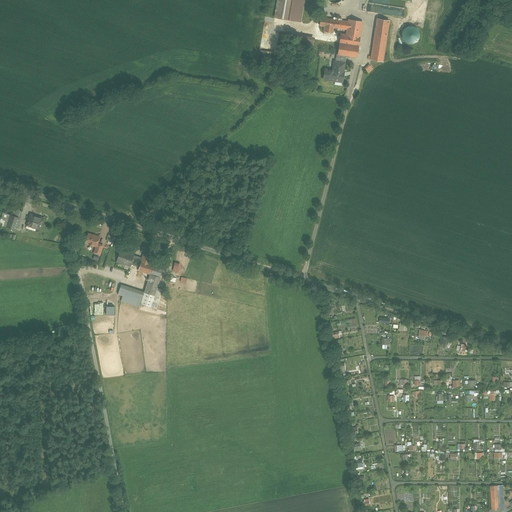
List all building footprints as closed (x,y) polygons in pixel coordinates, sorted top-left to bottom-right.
[(301,0),(277,0),(274,17),(298,21),(301,0)] [(348,22),(321,17),(320,25),(325,26),(324,31),(333,32),(334,27),(347,29),(346,34),(361,37),(363,22),(349,20),(348,22)] [(389,21),(377,19),(371,59),(383,61),(389,21)] [(402,27),(403,44),(418,43),(417,26),(402,27)] [(346,34),(341,34),(338,54),(346,56),(357,57),(361,37),(346,34)] [(314,39),(297,37),(296,45),(313,48),(314,39)] [(346,56),(338,54),(336,54),(335,62),(344,63),(345,56),(346,56)] [(335,62),(335,61),(333,70),(325,69),(324,79),(343,82),(343,77),(343,76),(345,63),(335,62)] [(364,69),(369,74),(373,69),(369,64),(364,69)] [(21,211),(14,209),(12,215),(19,217),(21,211)] [(44,218),(31,214),(27,226),(40,230),(44,218)] [(12,215),(11,215),(7,227),(15,230),(19,217),(12,215)] [(94,235),(89,233),(86,243),(96,246),(97,243),(99,237),(96,236),(94,236),(94,235)] [(103,245),(97,243),(96,246),(94,253),(100,255),(103,245)] [(134,254),(121,250),(119,254),(121,255),(118,261),(117,261),(125,264),(125,265),(130,266),(131,264),(134,255),(134,254)] [(152,256),(144,253),(142,257),(139,267),(138,270),(151,274),(160,277),(163,267),(150,263),(152,256)] [(142,257),(134,255),(131,264),(139,267),(142,257)] [(179,272),(181,263),(174,262),(172,271),(179,272)] [(151,274),(141,304),(150,307),(160,277),(151,274)] [(181,276),(176,275),(176,277),(170,276),(169,284),(180,285),(181,276)] [(144,291),(126,286),(123,295),(141,301),(144,291)] [(105,314),(113,315),(114,306),(105,306),(105,314)] [(440,336),(439,343),(446,345),(447,337),(440,336)] [(346,372),(345,363),(337,364),(338,373),(346,372)] [(498,485),(489,486),(490,510),(499,509),(498,485)]
